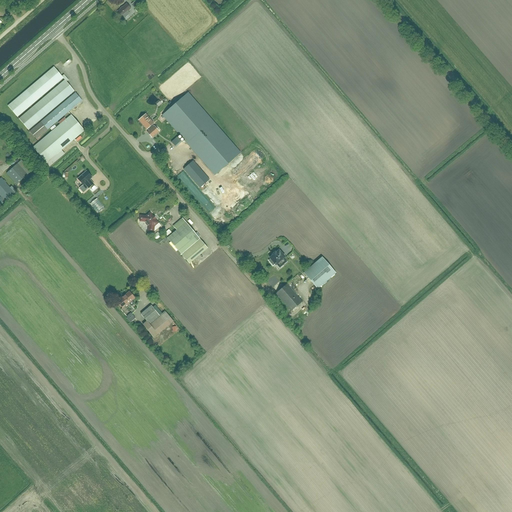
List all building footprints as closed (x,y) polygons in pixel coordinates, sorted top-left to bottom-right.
[(138,12),(141,9),(134,2),(131,4),(138,12)] [(128,11),(130,9),(126,4),(117,12),(122,17),(125,14),(126,15),(129,13),(128,11)] [(28,131),(74,91),(66,82),(68,80),(64,75),(62,77),(53,67),(7,107),(17,118),(63,78),(64,80),(18,119),(28,131)] [(36,139),(82,101),(75,93),(29,132),(36,139)] [(188,93),(162,116),(214,176),(240,153),(188,93)] [(62,150),(84,131),(70,115),(32,148),(46,164),(51,160),(62,150)] [(152,137),(158,131),(154,126),(153,127),(152,125),(153,123),(146,115),(139,120),(146,129),(148,128),(150,130),(147,132),(152,137)] [(51,160),(46,164),(49,167),(64,154),(62,150),(51,160)] [(16,185),(28,175),(18,164),(6,174),(16,185)] [(92,178),(86,171),(77,179),(83,185),(84,184),(88,188),(93,184),(89,180),(92,178)] [(0,179),(0,195),(3,199),(5,202),(16,192),(12,187),(10,189),(1,178),(0,179)] [(238,215),(216,189),(200,203),(221,229),(238,215)] [(153,217),(149,213),(145,216),(141,216),(140,217),(139,220),(140,221),(145,222),(145,223),(145,224),(146,225),(147,226),(148,226),(148,230),(149,232),(152,232),(153,231),(154,227),(158,223),(154,219),(155,219),(153,217)] [(207,249),(182,219),(172,226),(176,231),(167,238),(180,255),(180,254),(188,264),(207,249)] [(156,240),(161,236),(158,232),(153,236),(156,240)] [(275,265),(276,264),(279,267),(283,265),(286,262),(283,258),(284,257),(279,250),(276,253),(275,252),(275,253),(273,255),(272,255),(272,256),(269,258),(270,259),(268,261),(273,266),(274,264),(275,265)] [(322,257),(303,273),(317,289),(336,273),(322,257)] [(302,302),(287,284),(275,294),(290,312),(302,302)] [(131,301),(134,298),(129,292),(121,298),(120,298),(116,301),(122,308),(128,303),(131,306),(134,304),(131,301)] [(154,338),(173,321),(165,311),(159,316),(151,305),(141,314),(146,321),(143,324),(154,338)] [(130,322),(135,318),(130,313),(126,316),(127,318),(126,318),(130,322)]
